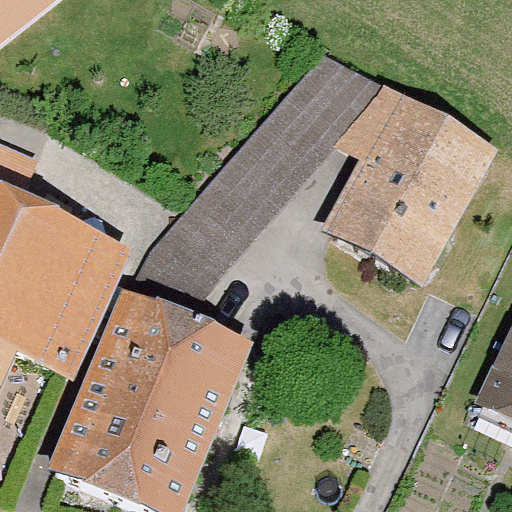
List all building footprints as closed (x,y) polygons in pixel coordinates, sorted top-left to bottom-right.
[(0,0),(0,57),(73,0),(0,0)] [(511,158),(333,55),(174,226),(239,278),(348,149),(380,166),(332,230),(442,286),(511,162),(511,158)] [(124,192),(0,135),(0,432),(6,435),(40,363),(103,391),(166,252),(109,226),(124,192)] [(153,298),(62,475),(157,511),(215,511),(280,348),(153,298)] [(511,351),(480,416),(511,432),(511,351)]
